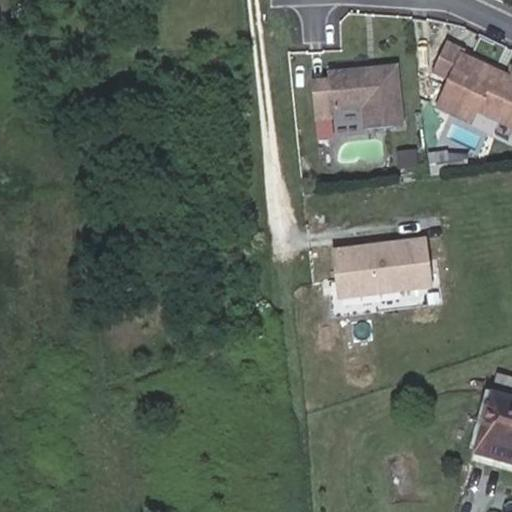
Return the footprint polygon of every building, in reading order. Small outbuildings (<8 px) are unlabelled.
[(467,54),(449,46),(436,76),(454,84),(442,109),(475,123),(480,112),(511,125),(511,79),(504,77),(503,81),(497,78),(499,74),(465,59),(467,54)] [(316,115),(365,109),(368,132),(405,127),(397,69),(380,71),(381,75),(370,77),(366,73),(329,78),(330,85),(313,88),(316,115)] [(420,167),(418,152),(400,154),(402,169),(420,167)] [(449,180),(446,155),(429,157),(432,182),(449,180)] [(410,249),(320,258),(324,303),(415,294),(410,249)] [(511,393),(494,388),(489,408),(511,413),(511,393)] [(511,452),(511,413),(489,408),(480,444),(511,452)] [(511,471),(511,452),(480,444),(475,462),(511,471)]
